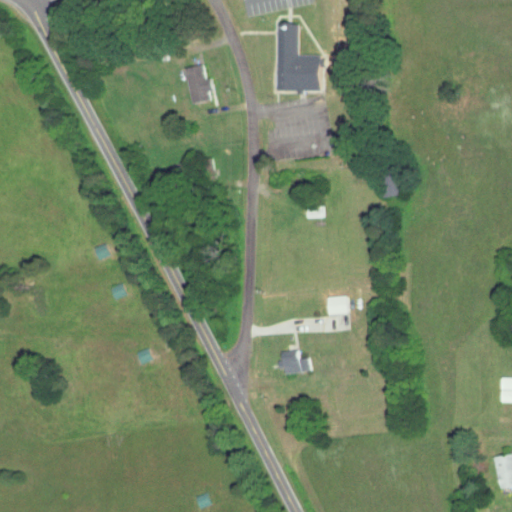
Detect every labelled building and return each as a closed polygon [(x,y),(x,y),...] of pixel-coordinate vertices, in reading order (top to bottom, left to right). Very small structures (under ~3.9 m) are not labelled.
[(275,90),(318,90),(318,54),(296,54),(297,22),(276,22),(275,90)] [(184,67),(190,103),(209,100),(208,91),(211,90),(209,77),(204,78),(201,64),(184,67)] [(93,247),(97,259),(109,254),(105,243),(93,247)] [(125,293),(120,282),(109,287),(114,298),(125,293)] [(325,297),(327,314),(346,312),(344,294),(325,297)] [(151,359),(147,347),(135,351),(140,363),(151,359)] [(298,358),(296,349),(281,351),(283,373),(309,370),(308,357),(298,358)] [(511,486),(511,452),(493,457),(499,489),(511,486)] [(210,504),(205,492),(194,496),(198,508),(210,504)]
